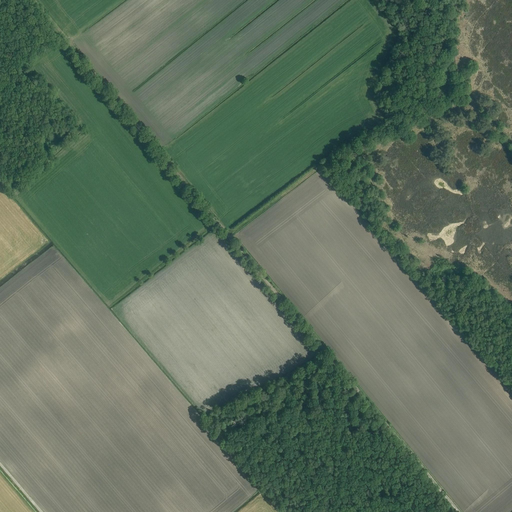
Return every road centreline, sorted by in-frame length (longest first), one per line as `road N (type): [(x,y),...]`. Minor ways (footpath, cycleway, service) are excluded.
road 1 (track): [(346,156),(323,163),(226,234),(456,511)]
road 2 (track): [(226,234),(61,38)]
